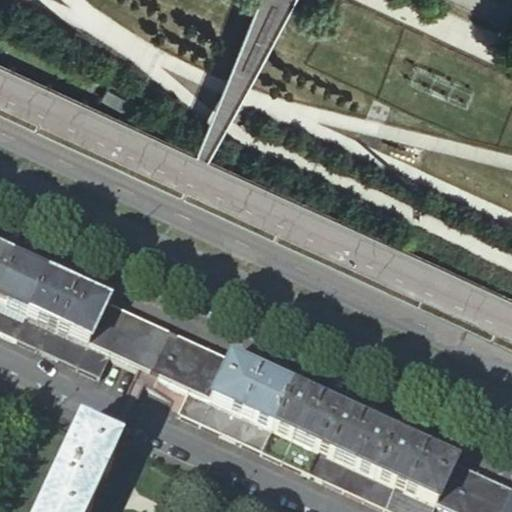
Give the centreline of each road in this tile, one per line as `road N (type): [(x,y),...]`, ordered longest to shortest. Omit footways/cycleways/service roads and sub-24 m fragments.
road 1 (secondary): [(511,365),(0,128)]
road 2 (secondary): [(0,178),(511,415)]
road 3 (residential): [(328,511),(0,360)]
